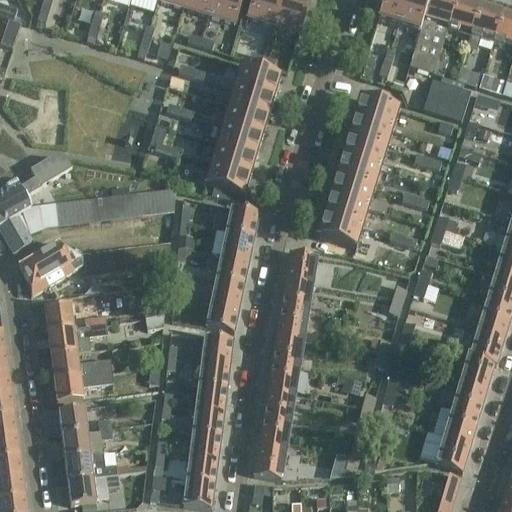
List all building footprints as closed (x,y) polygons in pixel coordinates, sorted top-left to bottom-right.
[(43,0),(40,12),(48,15),(52,2),(44,0),(43,0)] [(130,0),(128,8),(154,16),(157,5),(158,0),(130,0)] [(182,12),(186,0),(158,0),(157,5),(182,12)] [(208,20),(213,0),(186,0),(182,12),(208,20)] [(234,28),(242,0),(213,0),(208,20),(234,28)] [(272,29),(280,0),(251,0),(245,21),(272,29)] [(298,37),(309,0),(280,0),(272,29),(298,37)] [(397,29),(406,0),(383,0),(377,23),(397,29)] [(419,36),(429,0),(406,0),(397,29),(419,36)] [(429,0),(419,36),(408,71),(431,78),(435,65),(445,32),(454,3),(444,0),(429,0)] [(454,3),(445,32),(468,39),(469,35),(470,35),(478,10),(454,3)] [(468,39),(465,49),(475,52),(479,38),(492,42),(493,42),(500,17),(478,10),(470,35),(469,35),(468,39)] [(44,27),(48,15),(40,12),(36,25),(44,27)] [(90,28),(99,30),(102,18),(94,15),(90,28)] [(492,42),(491,46),(501,50),(502,45),(511,48),(511,20),(500,17),(493,42),(492,42)] [(95,43),(99,30),(90,28),(87,40),(95,43)] [(141,43),(149,45),(153,33),(145,30),(141,43)] [(198,51),(201,42),(188,38),(186,47),(198,51)] [(201,42),(198,51),(211,55),(211,54),(213,46),(201,42)] [(145,58),(149,45),(141,43),(137,55),(145,58)] [(381,67),(390,70),(393,58),(385,55),(381,67)] [(260,69),(262,61),(250,57),(247,65),(247,66),(260,69)] [(262,61),(260,69),(272,73),(275,65),(262,61)] [(435,65),(431,78),(440,80),(444,67),(435,65)] [(386,82),(390,70),(381,67),(377,80),(386,82)] [(189,81),(192,73),(179,69),(177,78),(189,81)] [(233,90),(272,101),(278,81),(239,69),(233,90)] [(459,72),(455,85),(464,88),(468,75),(459,72)] [(192,73),(189,81),(201,85),(204,77),(192,73)] [(482,79),(478,92),(500,99),(504,86),(482,79)] [(426,98),(465,110),(470,95),(430,83),(426,98)] [(511,88),(504,86),(500,99),(509,102),(511,92),(511,88)] [(227,110),(266,121),(272,101),(233,90),(227,110)] [(461,125),(465,110),(426,98),(421,113),(461,125)] [(391,135),(398,114),(358,102),(352,122),(391,135)] [(177,121),(180,112),(167,108),(165,117),(177,121)] [(221,129),(260,141),(266,121),(227,110),(221,129)] [(180,112),(177,121),(190,124),(192,116),(180,112)] [(471,113),(467,127),(476,130),(480,116),(471,113)] [(385,154),(391,135),(352,122),(345,142),(385,154)] [(449,139),(452,131),(452,130),(439,127),(437,135),(449,139)] [(467,127),(463,140),(472,143),(476,130),(467,127)] [(215,149),(255,160),(260,141),(221,129),(215,149)] [(379,174),(385,154),(345,142),(339,161),(379,174)] [(165,160),(168,151),(155,147),(153,156),(165,160)] [(209,168),(249,180),(255,160),(215,149),(209,168)] [(168,151),(165,160),(178,163),(180,155),(168,151)] [(425,171),(428,163),(415,159),(413,167),(425,171)] [(0,229),(18,219),(29,212),(22,199),(38,190),(37,189),(70,170),(65,162),(52,160),(28,174),(33,182),(0,201),(0,229)] [(373,193),(379,174),(339,161),(333,181),(373,193)] [(428,163),(425,171),(438,175),(440,166),(428,163)] [(455,167),(451,180),(460,183),(464,170),(455,167)] [(203,189),(243,201),(249,180),(209,168),(203,189)] [(451,180),(447,194),(456,196),(460,183),(451,180)] [(367,213),(373,193),(333,181),(327,200),(367,213)] [(159,194),(162,217),(172,215),(174,192),(159,194)] [(148,195),(151,218),(162,217),(159,194),(148,195)] [(138,197),(140,219),(151,218),(148,195),(138,197)] [(127,198),(130,221),(140,219),(138,197),(127,198)] [(116,200),(119,222),(130,221),(127,198),(116,200)] [(413,210),(415,201),(403,198),(400,206),(413,210)] [(106,201),(108,223),(119,222),(116,200),(106,201)] [(361,232),(367,213),(327,200),(321,220),(361,232)] [(98,224),(108,223),(106,201),(95,202),(98,224)] [(415,201),(413,210),(425,214),(428,205),(415,201)] [(87,226),(98,224),(95,202),(84,204),(87,226)] [(76,227),(87,226),(84,204),(74,205),(76,227)] [(66,228),(76,227),(74,205),(63,206),(66,228)] [(55,230),(66,228),(63,206),(52,208),(55,230)] [(52,208),(32,210),(44,231),(55,230),(52,208)] [(29,212),(18,219),(23,227),(28,236),(29,238),(44,231),(32,210),(29,212)] [(225,236),(253,242),(258,218),(230,212),(225,236)] [(181,215),(180,228),(188,228),(189,216),(181,215)] [(18,219),(0,229),(0,234),(3,239),(23,227),(18,219)] [(355,253),(361,232),(321,220),(315,241),(355,253)] [(439,220),(435,234),(444,237),(448,223),(439,220)] [(23,227),(3,239),(8,248),(28,236),(23,227)] [(511,256),(511,227),(510,227),(502,254),(511,256)] [(180,228),(179,240),(187,241),(188,228),(180,228)] [(435,234),(431,247),(440,250),(444,237),(435,234)] [(28,236),(8,248),(13,257),(33,245),(29,238),(28,236)] [(248,265),(253,242),(225,236),(220,260),(248,265)] [(400,249),(403,240),(390,236),(388,245),(400,249)] [(403,240),(400,249),(413,252),(415,244),(403,240)] [(170,247),(155,249),(158,271),(168,270),(170,247)] [(56,248),(18,270),(30,290),(30,299),(45,290),(41,284),(68,268),(71,275),(80,270),(79,259),(60,248),(57,250),(56,248)] [(155,249),(145,250),(148,272),(158,271),(155,249)] [(145,250),(135,252),(137,274),(148,272),(145,250)] [(135,252),(124,253),(127,275),(137,274),(135,252)] [(178,252),(177,264),(185,265),(186,252),(178,252)] [(124,253),(114,254),(117,276),(127,275),(124,253)] [(114,254),(103,256),(106,278),(117,276),(114,254)] [(511,286),(511,256),(502,254),(494,281),(511,286)] [(103,256),(93,257),(96,279),(106,278),(103,256)] [(93,257),(82,259),(85,280),(96,279),(93,257)] [(284,286),(311,290),(315,261),(289,257),(284,286)] [(243,289),(248,265),(220,260),(215,283),(243,289)] [(146,286),(167,283),(168,270),(145,273),(146,286)] [(423,274),(419,287),(428,290),(432,277),(423,274)] [(176,276),(176,288),(183,289),(184,276),(176,276)] [(511,315),(511,312),(511,286),(494,281),(486,307),(511,315)] [(238,312),(243,289),(215,283),(210,306),(238,312)] [(306,318),(311,290),(284,286),(279,313),(306,318)] [(419,287),(415,301),(424,303),(428,290),(419,287)] [(394,289),(391,303),(400,306),(404,292),(394,289)] [(175,300),(174,312),(182,313),(183,300),(175,300)] [(391,303),(387,316),(396,319),(400,306),(391,303)] [(233,336),(238,312),(210,306),(205,330),(233,336)] [(503,342),(511,315),(486,307),(477,334),(503,342)] [(72,309),(44,313),(45,325),(47,337),(76,333),(72,309)] [(302,345),(306,318),(279,313),(275,341),(302,345)] [(98,321),(83,323),(85,332),(99,330),(98,321)] [(145,335),(162,333),(163,321),(143,323),(145,335)] [(407,327),(403,341),(412,343),(416,330),(407,327)] [(76,333),(47,337),(50,360),(75,357),(89,355),(87,341),(106,339),(105,329),(99,330),(85,332),(76,333)] [(494,368),(495,369),(503,342),(477,334),(469,360),(469,361),(494,368)] [(200,366),(229,370),(232,345),(203,341),(200,366)] [(297,373),(302,345),(275,341),(271,368),(297,373)] [(403,341),(399,354),(408,357),(412,343),(403,341)] [(379,344),(376,357),(385,360),(389,346),(379,344)] [(169,349),(168,362),(176,363),(177,350),(169,349)] [(75,357),(50,360),(53,384),(111,376),(109,365),(77,369),(75,357)] [(376,357),(372,371),(382,373),(385,360),(376,357)] [(486,395),(494,368),(469,361),(469,360),(468,360),(460,387),(486,395)] [(168,362),(166,375),(174,376),(176,363),(168,362)] [(226,393),(229,370),(200,366),(197,390),(226,393)] [(293,400),(297,373),(271,368),(266,396),(293,400)] [(111,376),(53,384),(56,408),(82,405),(80,392),(112,388),(111,376)] [(0,400),(10,399),(7,378),(0,379),(0,400)] [(391,381),(387,394),(396,397),(400,384),(391,381)] [(478,422),(486,395),(460,387),(452,414),(478,422)] [(223,417),(226,393),(197,390),(194,413),(223,417)] [(387,394),(383,408),(392,411),(396,397),(387,394)] [(288,428),(293,400),(266,396),(262,423),(288,428)] [(163,397),(162,409),(170,410),(171,398),(163,397)] [(365,398),(361,411),(370,414),(374,400),(365,398)] [(0,421),(13,419),(10,399),(0,400),(0,421)] [(162,409),(160,422),(168,423),(170,410),(162,409)] [(361,411),(357,425),(367,427),(370,414),(361,411)] [(83,413),(57,416),(61,440),(86,437),(83,413)] [(220,441),(223,417),(194,413),(191,437),(220,441)] [(470,448),(478,422),(452,414),(444,441),(470,448)] [(0,442),(16,440),(13,420),(0,421),(0,442)] [(284,455),(288,428),(262,423),(257,451),(284,455)] [(109,424),(97,426),(98,435),(110,433),(109,424)] [(110,433),(98,435),(99,444),(111,443),(110,433)] [(86,437),(61,440),(64,463),(89,459),(101,458),(99,444),(98,435),(86,437)] [(217,464),(220,441),(191,437),(188,461),(217,464)] [(16,440),(0,442),(0,463),(18,461),(16,440)] [(461,476),(470,448),(444,441),(435,468),(461,476)] [(157,444),(156,457),(164,458),(165,445),(157,444)] [(351,446),(347,460),(357,462),(361,449),(351,446)] [(279,484),(284,455),(257,451),(253,479),(279,484)] [(89,459),(64,463),(67,486),(92,482),(104,481),(116,479),(113,456),(101,458),(89,459)] [(156,457),(154,470),(162,471),(164,458),(156,457)] [(367,458),(363,472),(373,474),(377,461),(367,458)] [(347,460),(344,473),(353,476),(357,462),(347,460)] [(0,484),(21,481),(18,461),(0,463),(0,484)] [(214,488),(217,464),(188,461),(185,485),(214,488)] [(511,504),(511,474),(511,475),(502,501),(511,504)] [(116,479),(104,481),(106,490),(117,489),(116,479)] [(21,481),(0,484),(0,505),(24,502),(21,481)] [(444,495),(455,498),(459,484),(448,481),(444,495)] [(92,482),(67,486),(70,509),(96,506),(92,482)] [(202,511),(210,511),(214,488),(185,485),(182,509),(202,511)] [(151,493),(150,505),(158,506),(159,494),(151,493)] [(511,511),(511,504),(502,501),(498,511),(511,511)] [(0,505),(0,511),(25,511),(24,502),(0,505)]
